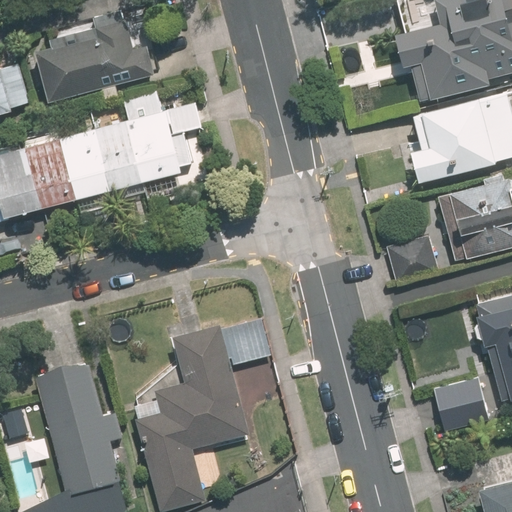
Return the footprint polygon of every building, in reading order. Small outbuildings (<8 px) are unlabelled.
[(511,0),(398,0),(405,27),(400,28),(409,62),(413,61),(423,98),(494,80),(493,76),(511,70),(511,0)] [(42,51),(54,99),(158,73),(151,44),(138,47),(130,16),(127,17),(124,8),(96,15),(102,36),(42,51)] [(0,64),(0,114),(18,110),(6,63),(0,64)] [(166,109),(160,89),(127,97),(132,118),(0,151),(0,206),(5,205),(8,215),(186,170),(176,133),(205,125),(199,100),(166,109)] [(414,146),(422,178),(501,159),(500,158),(511,155),(511,96),(510,89),(485,95),(484,92),(427,106),(427,108),(418,110),(426,143),(414,146)] [(440,191),(457,257),(511,243),(511,172),(509,173),(507,168),(486,173),(487,178),(453,187),(453,188),(440,191)] [(441,268),(432,231),(387,242),(396,279),(441,268)] [(501,396),(511,393),(511,290),(478,299),(501,396)] [(140,415),(163,509),(208,498),(196,446),(253,432),(235,362),(273,353),(264,317),(226,326),(225,319),(176,330),(188,378),(158,386),(164,409),(140,415)] [(118,511),(130,507),(122,478),(113,438),(124,435),(118,409),(106,412),(94,358),(40,371),(67,487),(22,510),(21,511),(118,511)] [(475,376),(435,387),(448,430),(488,418),(475,376)] [(511,511),(511,476),(482,484),(489,511),(511,511)]
